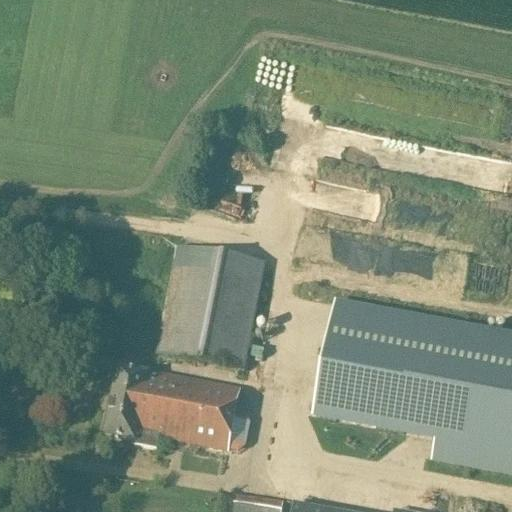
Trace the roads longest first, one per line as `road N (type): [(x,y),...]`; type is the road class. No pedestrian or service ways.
road 1 (track): [(0,207),(285,249),(245,487)]
road 2 (track): [(0,449),(245,487)]
